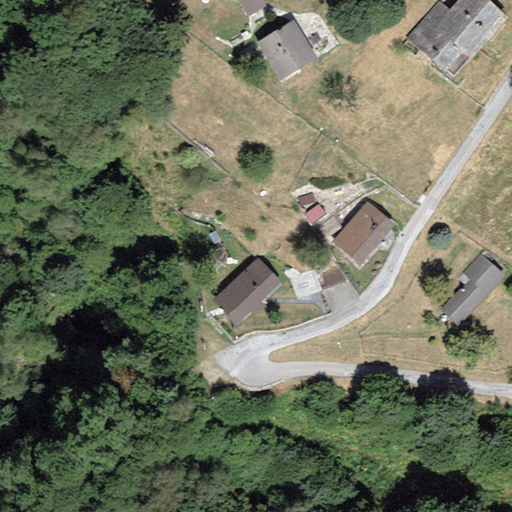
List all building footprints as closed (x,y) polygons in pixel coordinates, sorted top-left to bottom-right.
[(338,13),(331,0),(283,0),(300,32),(338,13)] [(511,3),(511,0),(436,0),(473,29),(486,13),(497,22),(511,3)] [(391,228),(363,204),(330,244),(359,267),(391,228)] [(503,281),(463,241),(413,290),(452,330),(503,281)] [(251,250),(205,287),(236,325),(282,288),(251,250)]
